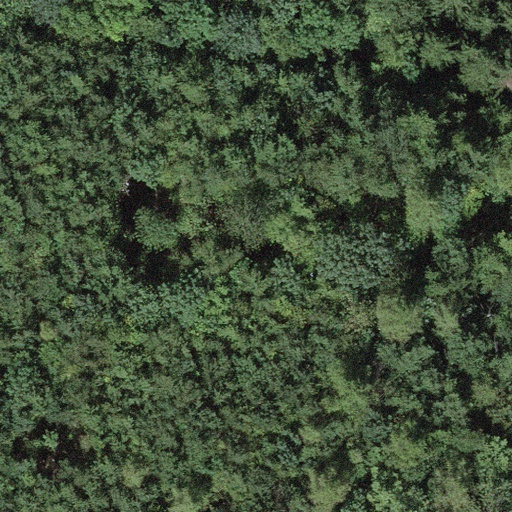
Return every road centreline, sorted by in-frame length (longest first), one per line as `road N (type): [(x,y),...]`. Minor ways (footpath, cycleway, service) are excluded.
road 1 (track): [(0,427),(46,396),(248,317),(511,250)]
road 2 (track): [(0,33),(357,97),(511,134)]
